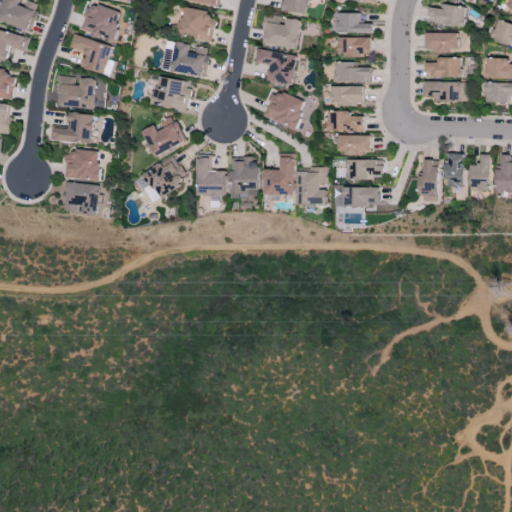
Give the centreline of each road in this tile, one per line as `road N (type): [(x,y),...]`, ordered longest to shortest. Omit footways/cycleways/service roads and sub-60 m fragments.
road 1 (track): [(0,287),(73,290),(183,251),(404,249),(471,269),(488,326),(510,348)]
road 2 (residential): [(35,182),(41,110),(70,0)]
road 3 (residential): [(403,124),(404,30),(413,0)]
road 4 (residential): [(247,0),(228,120)]
